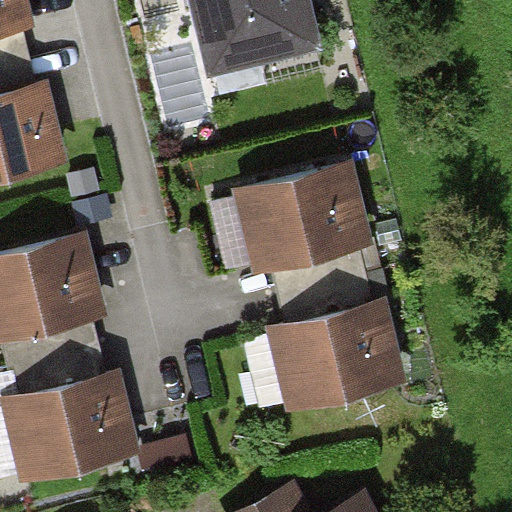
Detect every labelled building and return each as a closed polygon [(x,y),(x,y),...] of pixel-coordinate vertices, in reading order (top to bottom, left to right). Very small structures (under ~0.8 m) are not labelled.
[(0,0),(0,45),(49,34),(40,0),(0,0)] [(201,0),(217,60),(319,34),(310,0),(201,0)] [(0,186),(80,168),(60,84),(0,97),(0,186)] [(384,244),(365,167),(248,195),(268,278),(286,273),(297,323),(280,327),(300,411),(417,383),(398,303),(378,307),(364,249),(384,244)] [(119,318),(99,234),(0,257),(0,346),(8,344),(22,402),(10,405),(29,485),(155,455),(135,374),(117,378),(104,322),(119,318)] [(306,511),(293,487),(243,511),(371,511),(363,497),(333,511),(306,511)]
